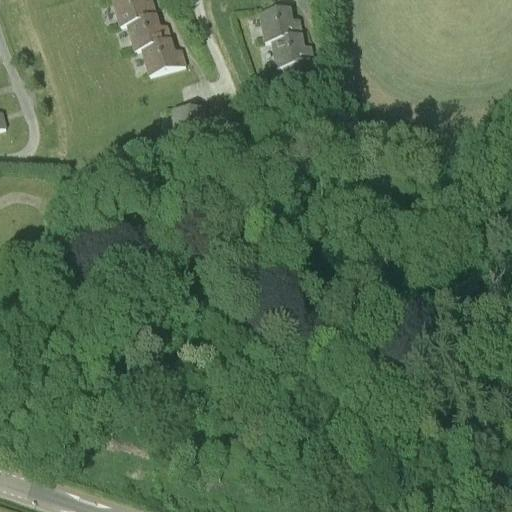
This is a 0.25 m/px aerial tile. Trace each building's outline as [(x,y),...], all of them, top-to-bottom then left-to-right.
[(119,32),(126,30),(158,20),(154,8),(153,4),(147,6),(144,0),(123,0),(111,4),(119,32)] [(264,48),(271,46),(303,40),(301,29),(301,24),(293,25),(291,13),(259,19),(264,48)] [(134,56),(141,54),(172,45),(169,33),(168,29),(161,31),(158,20),(126,30),(134,56)] [(276,74),(283,72),(316,67),(314,58),(313,51),(305,52),(303,40),(271,46),(276,74)] [(172,45),(141,54),(149,81),(187,70),(183,57),(182,54),(176,55),(172,45)] [(316,67),(283,72),(287,100),(326,93),(323,77),(317,78),(317,73),(316,67)] [(174,143),(180,143),(213,143),(213,131),(213,125),(206,125),(205,113),(173,114),(174,143)] [(213,143),(180,143),(181,170),(221,169),(220,158),(220,153),(213,153),(213,143)]
